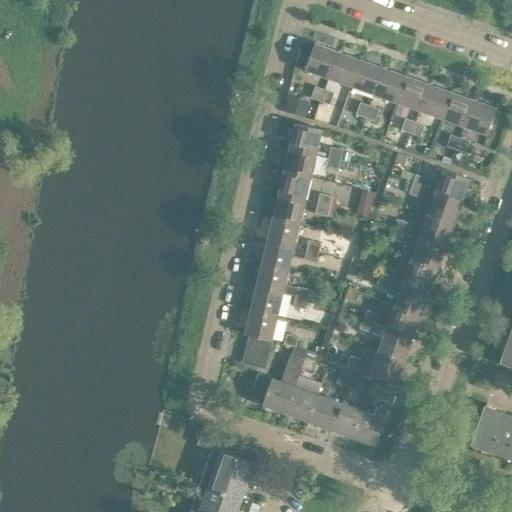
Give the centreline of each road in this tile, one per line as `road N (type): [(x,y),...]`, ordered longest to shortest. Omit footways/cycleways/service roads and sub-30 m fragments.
road 1 (residential): [(293,446),(197,407),(291,0)]
road 2 (residential): [(397,485),(511,176)]
road 3 (residential): [(511,56),(352,0)]
